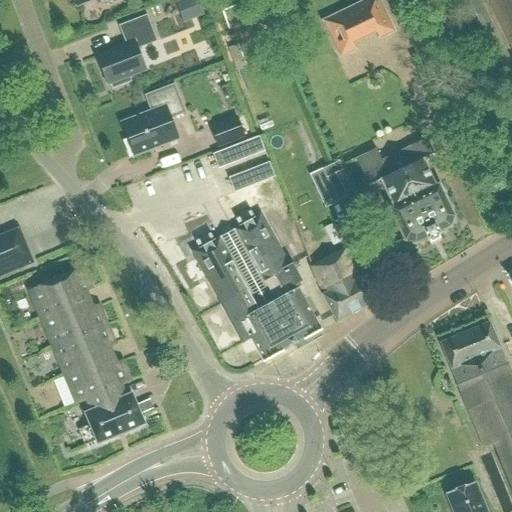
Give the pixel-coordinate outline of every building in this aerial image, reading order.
[(183,23),(204,15),(197,0),(183,0),(175,3),(183,23)] [(370,0),(324,22),(340,56),(354,50),(351,43),(375,31),(378,38),(392,31),(376,0),(370,0)] [(494,80),(511,70),(511,66),(478,0),(457,0),(455,1),(494,80)] [(511,0),(487,0),(511,49),(511,0)] [(95,56),(106,85),(110,84),(112,89),(129,82),(128,77),(145,70),(137,49),(156,42),(146,15),(118,26),(125,45),(95,56)] [(123,142),(129,157),(177,139),(170,119),(184,113),(173,85),(145,96),(151,112),(121,124),(128,140),(123,142)] [(236,117),(210,127),(217,146),(243,136),(236,117)] [(434,154),(427,138),(381,160),(376,150),(355,160),(368,187),(380,181),(392,207),(388,210),(395,225),(396,225),(404,240),(413,244),(425,238),(426,240),(439,234),(438,232),(450,226),(451,228),(455,216),(454,215),(447,200),(448,200),(440,184),(435,186),(422,160),(434,154)] [(339,161),(327,166),(322,169),(338,202),(355,194),(339,161)] [(250,339),(263,362),(282,352),(281,351),(303,339),(304,340),(320,331),(297,289),(296,289),(294,285),(301,282),(291,265),(287,267),(259,215),(193,252),(228,314),(229,319),(231,323),(233,327),(236,331),(239,334),(244,343),(250,339)] [(19,230),(0,237),(0,276),(33,263),(19,230)] [(345,249),(313,267),(311,267),(323,295),(322,296),(336,322),(375,301),(360,274),(359,274),(345,249)] [(86,400),(91,411),(85,414),(90,425),(78,430),(85,446),(96,441),(98,445),(144,425),(143,422),(131,394),(125,397),(120,385),(130,382),(122,362),(115,364),(109,348),(115,345),(98,306),(92,308),(86,292),(92,290),(83,269),(29,292),(77,404),(86,400)] [(511,375),(489,323),(440,344),(484,448),(496,443),(511,479),(511,375)] [(452,511),(486,511),(474,482),(445,494),(452,511)]
